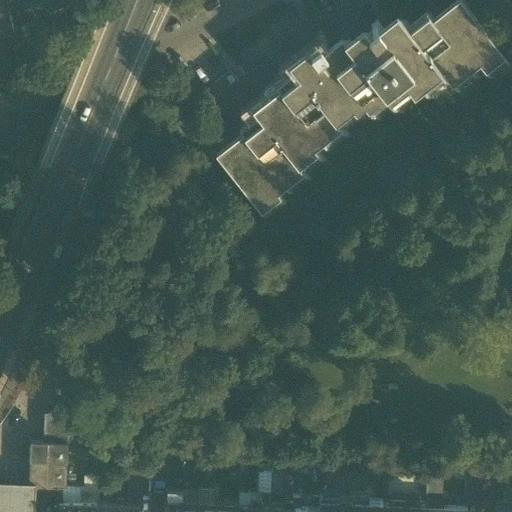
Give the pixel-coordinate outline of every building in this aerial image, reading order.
[(0,0),(0,31),(13,28),(4,0),(0,0)] [(29,0),(35,11),(62,0),(29,0)] [(431,16),(413,30),(449,76),(455,83),(474,68),(471,65),(479,58),(488,70),(506,55),(464,2),(437,23),(431,16)] [(430,91),(449,76),(413,30),(407,22),(389,36),(377,21),(371,25),(377,33),(355,51),(389,93),(398,104),(416,89),(413,86),(421,79),(430,91)] [(370,107),(389,93),(355,51),(349,43),(332,57),(319,42),(314,46),(320,54),(298,72),(302,76),(340,125),(359,110),(356,107),(364,100),(370,107)] [(343,129),(340,125),(302,76),(284,90),(287,94),(260,115),(263,119),(301,168),(319,154),(314,146),(322,140),(325,143),(343,129)] [(304,172),(301,168),(263,119),(244,134),(247,138),(220,159),(262,212),(281,197),(277,193),(304,172)] [(43,427),(67,427),(67,404),(44,408),(43,427)] [(43,427),(43,437),(66,438),(67,427),(43,427)] [(64,481),(66,438),(43,437),(30,437),(28,478),(28,482),(32,482),(61,483),(61,481),(64,481)] [(469,458),(468,467),(485,467),(486,457),(469,458)] [(270,471),(280,471),(281,462),(271,461),(270,470),(270,471)] [(129,490),(150,491),(150,490),(151,465),(130,464),(129,490)] [(466,504),(484,505),(484,497),(485,467),(468,467),(466,504)] [(270,471),(270,470),(257,469),(256,490),(269,490),(270,471)] [(84,486),(97,487),(98,471),(83,470),(84,482),(84,486)] [(269,492),(279,492),(280,471),(270,471),(269,490),(269,492)] [(28,482),(28,478),(0,477),(0,511),(30,511),(32,482),(28,482)] [(61,498),(79,498),(79,486),(84,486),(84,482),(64,481),(61,481),(61,483),(61,498)] [(61,498),(61,483),(32,482),(30,511),(57,511),(58,497),(61,498)] [(136,511),(137,501),(97,499),(97,487),(84,486),(79,486),(79,498),(61,498),(58,498),(57,511),(136,511)] [(172,487),(172,498),(180,498),(180,496),(197,496),(198,488),(172,487)] [(197,496),(197,498),(213,499),(213,488),(198,488),(197,496)] [(161,511),(162,491),(150,490),(150,491),(148,511),(161,511)] [(196,511),(197,498),(197,496),(180,496),(180,498),(172,498),(168,498),(166,498),(165,511),(196,511)] [(249,502),(237,501),(236,511),(270,511),(271,502),(260,502),(260,497),(250,496),(249,502)] [(318,496),(318,504),(317,511),(380,511),(381,498),(318,496)] [(282,503),(271,502),(270,511),(304,511),(305,503),(293,503),(293,498),(282,497),(282,503)] [(495,511),(496,498),(484,497),(484,505),(483,511),(495,511)] [(237,500),(213,499),(197,498),(196,511),(236,511),(237,501),(237,500)] [(380,511),(426,511),(426,507),(427,500),(381,498),(380,511)] [(511,511),(511,501),(499,501),(499,498),(496,498),(495,511),(511,511)] [(304,511),(317,511),(318,504),(305,503),(304,511)]
